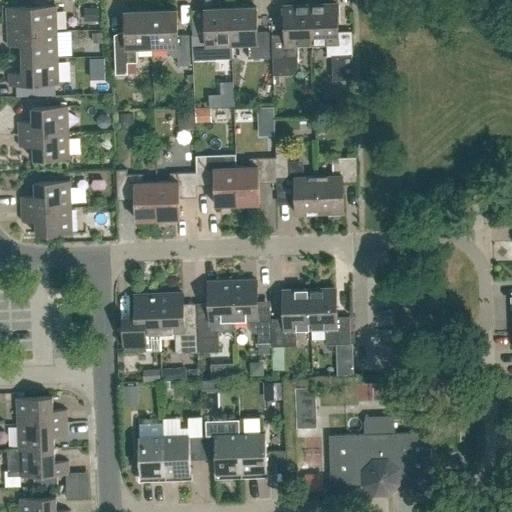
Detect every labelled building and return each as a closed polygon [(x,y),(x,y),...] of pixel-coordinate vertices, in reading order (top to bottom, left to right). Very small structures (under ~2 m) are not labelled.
[(339,32),(338,4),(311,5),(312,43),(327,43),(327,56),(332,56),(333,80),(353,79),(352,55),(353,55),(352,31),(339,32)] [(7,7),(7,21),(8,34),(57,32),(56,5),(7,7)] [(298,68),(297,44),(312,43),(311,5),(284,6),(285,33),(272,34),(273,75),(292,74),(298,68)] [(248,58),(270,57),(269,32),(258,32),(257,7),(231,8),(232,44),(248,43),(248,58)] [(192,35),(193,60),(233,58),(232,44),(231,8),(205,9),(206,34),(192,35)] [(153,47),(167,47),(167,51),(174,57),(178,57),(179,65),(190,65),(189,35),(178,35),(177,10),(151,11),(153,47)] [(128,73),(127,63),(137,63),(137,48),(153,47),(151,11),(125,12),(126,39),(115,39),(116,74),(128,73)] [(8,46),(22,46),(22,59),(58,57),(57,32),(8,34),(8,46)] [(9,86),(59,84),(58,57),(22,59),(23,72),(9,72),(9,86)] [(202,112),(213,118),(221,103),(210,97),(202,112)] [(32,107),(33,121),(19,121),(19,134),(69,132),(68,106),(32,107)] [(34,160),(70,159),(69,132),(19,134),(20,146),(34,146),(34,160)] [(276,153),(276,157),(277,178),(295,177),(296,214),(318,213),(317,176),(304,176),(303,161),(289,161),(288,152),(276,153)] [(250,158),(250,166),(237,167),(238,204),(260,204),(259,183),(259,167),(265,167),(265,183),(277,183),(277,178),(276,157),(250,158)] [(333,158),(333,175),(317,176),(318,213),(344,212),(343,183),(357,182),(356,157),(333,158)] [(223,159),(196,160),(197,172),(197,185),(210,185),(209,168),(215,168),(216,184),(216,205),(238,204),(237,167),(223,167),(223,159)] [(135,192),(136,220),(158,219),(157,181),(143,182),(143,174),(127,174),(127,169),(117,170),(118,200),(130,199),(129,193),(135,192)] [(172,173),(172,181),(157,181),(158,219),(180,218),(180,198),(179,191),(185,191),(186,197),(198,197),(197,185),(197,172),(172,173)] [(35,182),(35,196),(21,196),(22,209),(72,207),(71,181),(35,182)] [(36,221),(37,235),(72,233),(72,207),(22,209),(22,221),(36,221)] [(258,307),(257,279),(233,280),(234,319),(248,319),(248,325),(252,333),(256,332),(257,343),(258,342),(258,354),(270,353),(270,342),(272,342),(271,318),(270,306),(258,307)] [(233,280),(209,281),(210,313),(198,313),(199,352),(219,351),(219,330),(223,330),(222,320),(234,319),(233,280)] [(297,345),(296,328),(311,328),(310,289),(283,290),(284,318),(271,318),(272,342),(272,346),(297,345)] [(337,316),(336,289),(310,289),(311,328),(326,327),(326,344),(338,344),(350,344),(351,344),(350,316),(337,316)] [(196,323),(184,324),(183,292),(159,293),(161,332),(175,332),(176,353),(197,352),(196,323)] [(135,294),(136,316),(123,316),(125,353),(161,351),(161,332),(159,293),(135,294)] [(350,344),(338,344),(338,356),(353,356),(353,349),(351,349),(350,344)] [(296,388),(297,428),(317,428),(315,387),(296,388)] [(67,409),(53,410),(53,396),(17,397),(18,423),(67,422),(67,409)] [(196,427),(196,409),(156,409),(156,427),(196,427)] [(369,417),(366,421),(366,434),(335,435),(330,441),(331,498),(332,499),(362,485),(374,495),(390,495),(401,484),(432,495),(433,494),(431,437),(425,432),(394,433),(393,420),(390,417),(369,417)] [(18,423),(19,449),(55,448),(54,435),(68,434),(67,422),(18,423)] [(216,477),(242,476),(240,433),(240,422),(204,423),(204,434),(202,435),(203,455),(216,455),(216,477)] [(267,475),(266,432),(240,433),(242,476),(267,475)] [(191,478),(190,435),(164,436),(166,479),(191,478)] [(139,437),(140,480),(166,479),(164,436),(139,437)] [(69,461),(55,461),(55,448),(19,449),(10,449),(10,476),(69,474),(69,461)] [(301,468),(301,483),(316,484),(316,468),(301,468)] [(57,510),(56,496),(20,498),(20,511),(70,511),(71,510),(57,510)]
